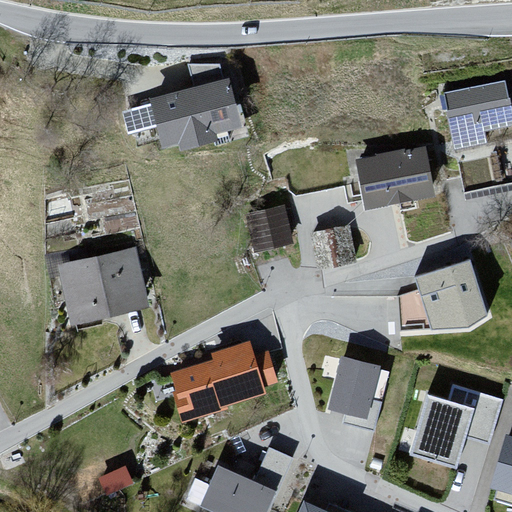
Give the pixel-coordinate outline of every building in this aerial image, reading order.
[(168,151),(249,125),(233,77),(152,103),(168,151)] [(511,104),(507,83),(445,97),(457,152),(492,145),(489,131),(511,126),(511,104)] [(359,156),(369,211),(438,198),(429,144),(359,156)] [(285,209),(245,219),(255,256),(295,245),(285,209)] [(345,219),(311,234),(321,255),(333,250),(339,263),(360,254),(345,219)] [(133,248),(59,266),(74,324),(148,306),(133,248)] [(471,261),(415,279),(433,336),(489,318),(471,261)] [(405,326),(427,319),(417,286),(395,294),(405,326)] [(166,375),(181,427),(231,412),(229,406),(269,394),(266,386),(276,384),(271,368),(260,371),(251,342),(212,354),(214,362),(166,375)] [(386,370),(346,360),(333,412),(373,422),(386,370)] [(447,402),(428,396),(409,457),(459,471),(468,440),(491,447),(504,403),(452,387),(447,402)] [(511,436),(505,435),(489,490),(511,496),(511,436)] [(213,462),(197,504),(215,511),(271,511),(292,459),(267,449),(255,479),(213,462)] [(338,511),(304,499),(298,511),(338,511)]
